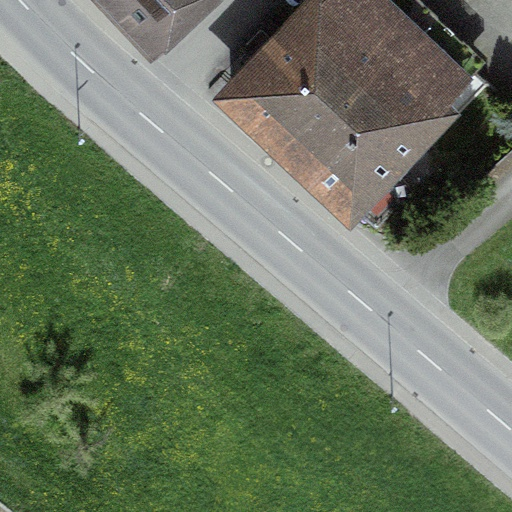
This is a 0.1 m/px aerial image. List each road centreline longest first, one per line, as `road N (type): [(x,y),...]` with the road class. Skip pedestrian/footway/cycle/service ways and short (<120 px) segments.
road 1 (secondary): [(18,0),(511,431)]
road 2 (unknown): [(139,113),(246,0)]
